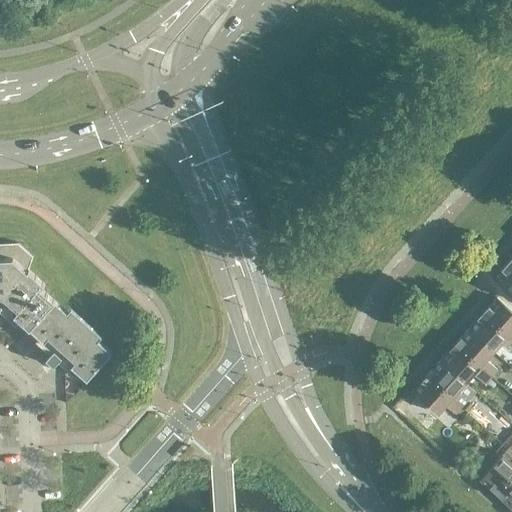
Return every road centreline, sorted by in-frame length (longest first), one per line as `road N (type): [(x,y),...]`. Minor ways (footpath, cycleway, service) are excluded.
road 1 (unclassified): [(154,106),(262,387),(300,453),(363,511)]
road 2 (unclassified): [(271,320),(188,85)]
road 3 (secondary): [(0,155),(96,134),(154,106)]
road 4 (residential): [(37,511),(32,390),(0,366)]
road 5 (unclassified): [(327,443),(280,376),(267,346),(271,320)]
road 6 (unclassified): [(327,443),(289,334),(271,320)]
